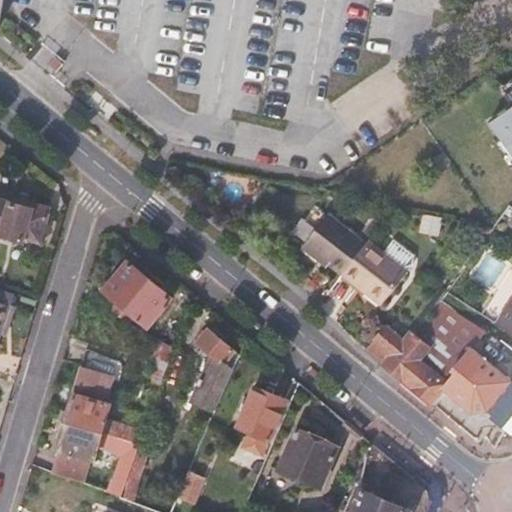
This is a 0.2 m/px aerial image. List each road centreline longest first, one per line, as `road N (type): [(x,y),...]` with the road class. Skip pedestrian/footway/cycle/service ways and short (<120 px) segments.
road 1 (tertiary): [(102,167),(419,439),(496,485)]
road 2 (residential): [(102,167),(0,506)]
road 3 (tertiary): [(0,82),(102,167)]
